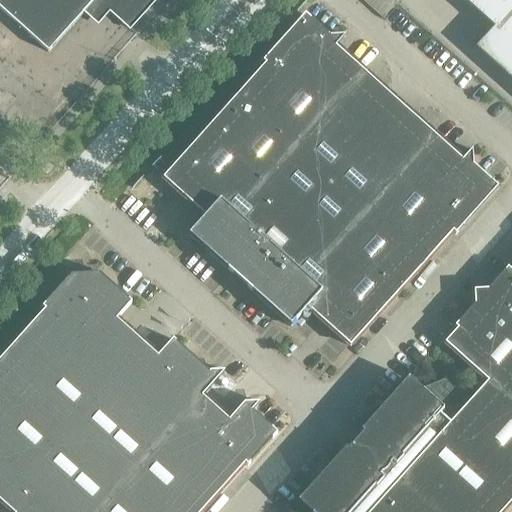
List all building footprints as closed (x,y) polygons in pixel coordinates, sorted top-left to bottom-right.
[(130,29),(155,0),(0,0),(0,9),(48,53),(84,12),(109,11),(130,29)] [(511,0),(461,0),(471,9),(494,29),(475,50),(511,82),(511,0)] [(265,65),(163,179),(206,218),(189,236),(291,327),(307,309),(350,347),(453,233),(456,235),(498,188),(473,166),(472,150),(462,161),(335,47),(345,37),(330,37),(330,38),(305,15),(263,62),(265,65)] [(445,380),(367,412),(347,420),(363,434),(347,452),(332,437),(310,511),(503,511),(511,502),(511,268),(510,271),(507,269),(487,291),(474,292),(475,305),(455,327),(457,330),(444,344),(487,383),(470,402),(445,380)] [(0,502),(11,511),(201,511),(245,464),(247,467),(277,434),(252,411),(259,403),(244,404),(229,421),(202,397),(224,372),(210,373),(173,340),(158,357),(116,320),(132,303),(99,274),(91,274),(90,269),(80,270),(80,275),(71,276),(42,308),(45,310),(0,360),(0,502)]
